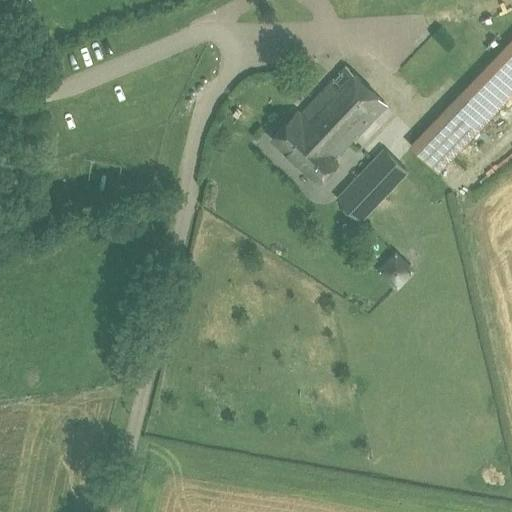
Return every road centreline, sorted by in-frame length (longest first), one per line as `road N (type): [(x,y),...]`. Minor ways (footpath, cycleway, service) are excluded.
road 1 (residential): [(115,511),(198,136),(224,78),(229,37)]
road 2 (residential): [(0,108),(76,88),(199,38),(229,37)]
